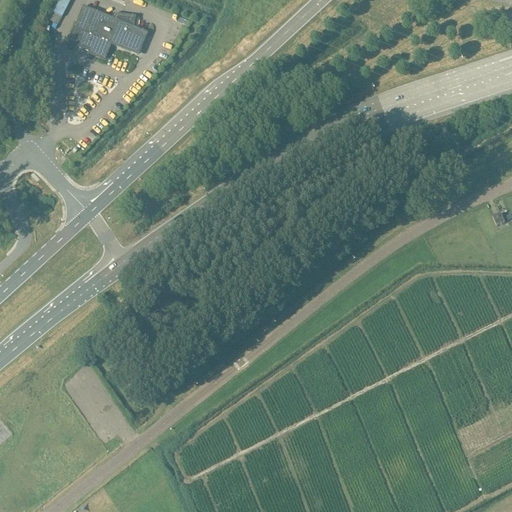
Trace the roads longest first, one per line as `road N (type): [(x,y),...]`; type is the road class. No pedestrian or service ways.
road 1 (unclassified): [(52,511),(404,235),(511,184)]
road 2 (primary): [(122,264),(305,147),(511,70)]
road 3 (primary): [(322,0),(88,213)]
road 4 (primary): [(0,361),(122,264)]
road 5 (unclassified): [(0,267),(24,237),(4,182),(31,152)]
road 6 (primary): [(88,213),(0,295)]
